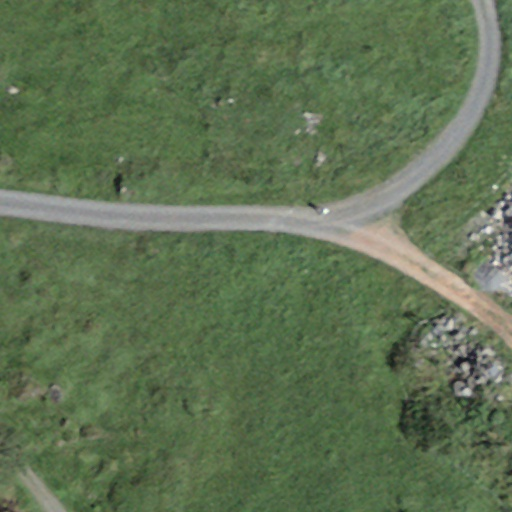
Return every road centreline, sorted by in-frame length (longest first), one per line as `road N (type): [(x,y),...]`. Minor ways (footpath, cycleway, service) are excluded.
road 1 (track): [(482,0),(489,57),(461,129),(431,162),(327,216),(122,215),(0,199)]
road 2 (track): [(327,216),(434,273),(511,337)]
